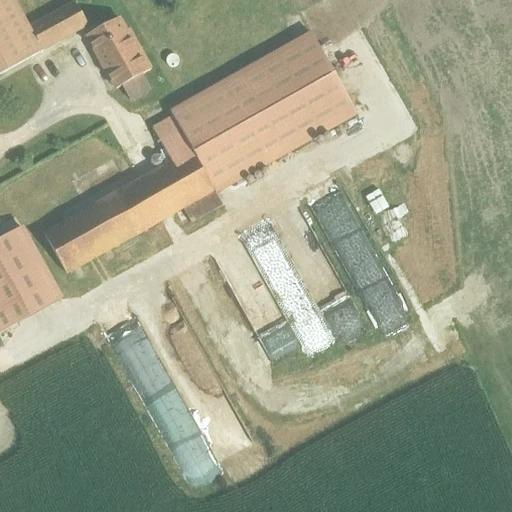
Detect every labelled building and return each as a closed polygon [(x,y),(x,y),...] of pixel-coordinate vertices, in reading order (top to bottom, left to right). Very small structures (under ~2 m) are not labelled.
[(15,0),(0,0),(0,75),(43,51),(30,26),(15,0)] [(75,2),(30,26),(43,51),(44,52),(88,27),(75,2)] [(87,38),(116,89),(122,86),(132,103),(153,90),(143,74),(148,71),(120,20),(87,38)] [(152,128),(171,161),(45,234),(67,276),(183,210),(192,225),(223,207),(217,195),(358,116),(311,33),(170,111),(173,116),(152,128)] [(23,226),(0,239),(0,333),(64,298),(23,226)] [(372,275),(338,292),(352,318),(385,300),(372,275)] [(245,361),(200,279),(180,290),(225,372),(245,361)] [(173,484),(241,446),(154,293),(118,314),(170,405),(138,423),(173,484)] [(246,339),(254,364),(287,354),(278,328),(246,339)]
